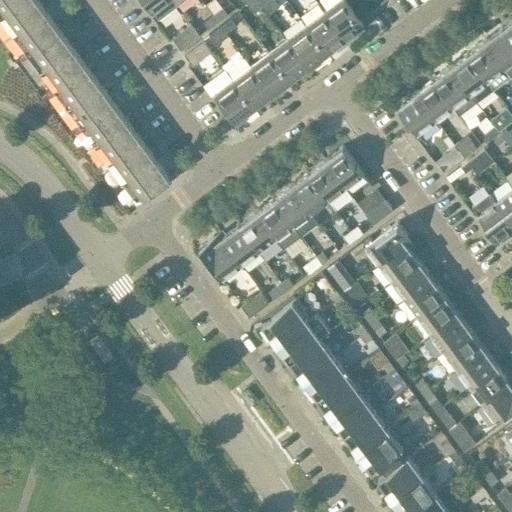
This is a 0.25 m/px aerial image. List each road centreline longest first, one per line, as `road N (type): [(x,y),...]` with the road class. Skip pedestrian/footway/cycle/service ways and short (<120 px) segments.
road 1 (residential): [(365,511),(149,223)]
road 2 (residential): [(98,261),(284,511)]
road 3 (residential): [(511,320),(337,83)]
road 4 (residential): [(229,164),(104,0)]
road 5 (residential): [(0,150),(41,180),(98,261)]
road 6 (residential): [(337,83),(449,0)]
road 7 (residential): [(229,164),(337,83)]
